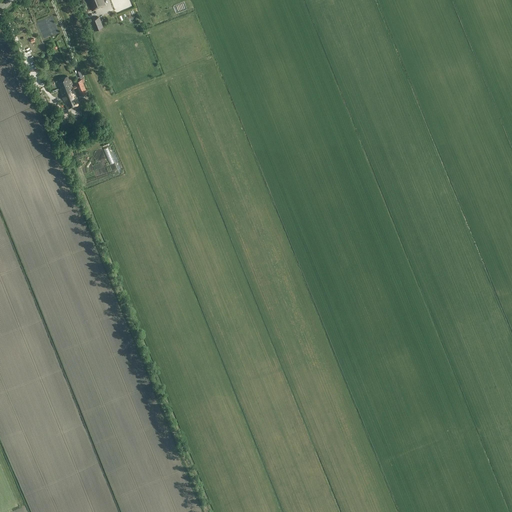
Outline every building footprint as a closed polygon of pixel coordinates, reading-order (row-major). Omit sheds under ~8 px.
[(87,0),(92,11),(105,5),(103,0),(87,0)] [(89,21),(94,31),(103,27),(98,17),(89,21)] [(58,80),(61,88),(62,88),(67,86),(68,89),(72,87),(69,79),(69,80),(67,76),(58,80)] [(75,82),(80,97),(87,94),(81,79),(75,82)] [(67,109),(79,104),(72,87),(68,89),(67,86),(62,88),(61,88),(59,89),(67,109)] [(41,105),(43,111),(49,109),(47,103),(46,103),(45,103),(41,105)]
